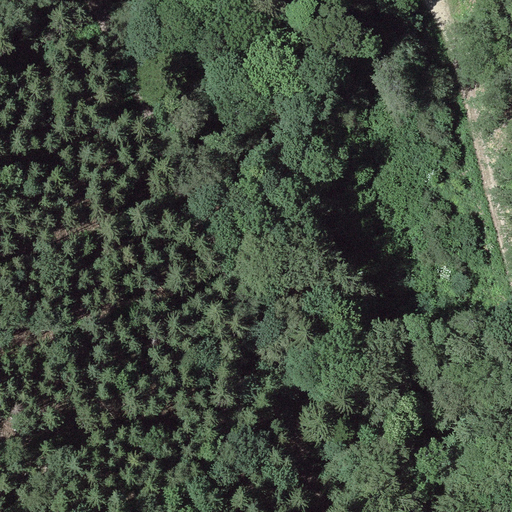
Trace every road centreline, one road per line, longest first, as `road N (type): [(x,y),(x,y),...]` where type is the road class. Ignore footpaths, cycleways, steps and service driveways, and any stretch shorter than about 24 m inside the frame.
road 1 (track): [(93,0),(255,327),(320,511)]
road 2 (track): [(428,0),(452,37),(511,262)]
